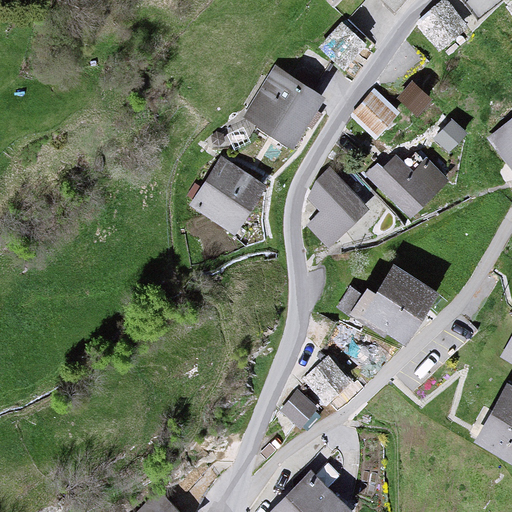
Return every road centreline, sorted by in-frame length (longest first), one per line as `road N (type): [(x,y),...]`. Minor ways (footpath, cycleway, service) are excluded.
road 1 (unclassified): [(236,495),(297,302),(288,207),(328,133),(406,25),(435,0)]
road 2 (residential): [(236,495),(346,413),(460,309),(511,220)]
